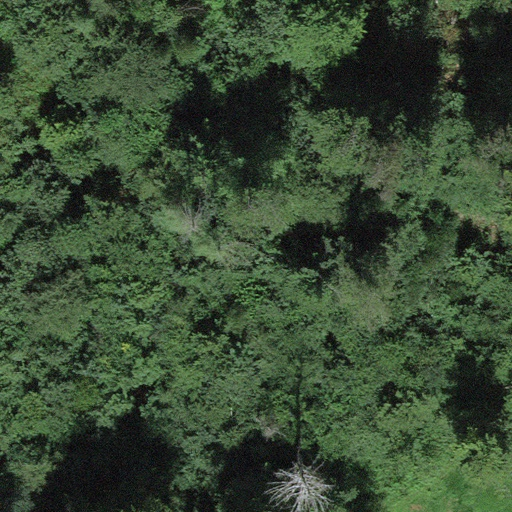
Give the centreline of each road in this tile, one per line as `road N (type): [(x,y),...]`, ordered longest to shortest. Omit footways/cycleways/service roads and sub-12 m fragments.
road 1 (track): [(0,283),(48,226),(322,0)]
road 2 (track): [(0,421),(262,511)]
